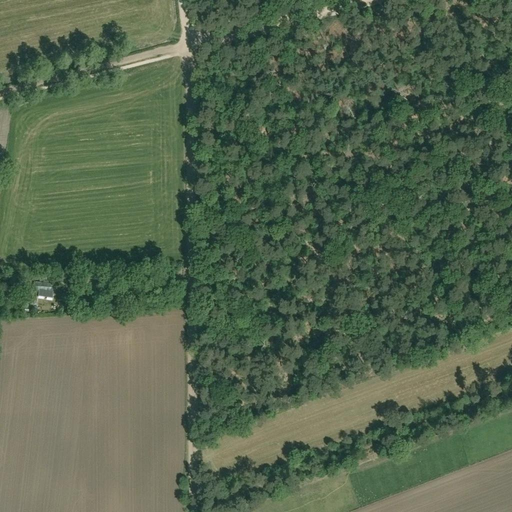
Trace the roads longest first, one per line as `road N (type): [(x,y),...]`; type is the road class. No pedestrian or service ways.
road 1 (track): [(187,45),(192,511)]
road 2 (track): [(0,93),(187,45)]
road 3 (track): [(187,45),(367,0)]
